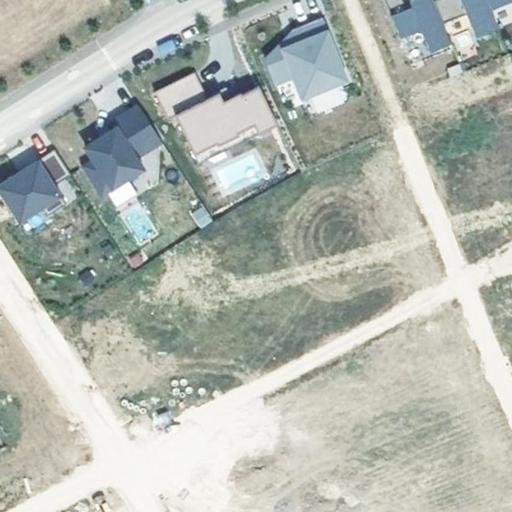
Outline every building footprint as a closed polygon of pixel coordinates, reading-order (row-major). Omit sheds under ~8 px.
[(402,0),(384,0),(400,39),(421,30),(430,53),(450,45),(442,24),(433,2),(431,0),(412,0),(409,1),(412,8),(406,10),(402,0)] [(436,0),(433,2),(442,24),(466,15),(475,39),(498,30),(485,0),(436,0)] [(282,51),(264,58),(274,84),(292,76),(300,97),(345,80),(320,17),(291,28),(296,42),(281,48),(282,51)] [(195,76),(154,95),(168,123),(175,120),(195,159),(255,130),(259,139),(278,129),(260,91),(242,99),(241,97),(229,103),(224,105),(220,97),(208,102),(195,76)] [(225,94),(220,97),(224,105),(229,103),(225,94)] [(92,160),(82,166),(101,195),(142,168),(149,179),(174,163),(136,105),(110,122),(113,128),(115,130),(100,140),(99,137),(83,147),(92,160)] [(469,203),(511,185),(511,110),(511,109),(485,120),(489,130),(447,147),(469,203)] [(113,128),(99,137),(100,140),(115,130),(113,128)] [(255,130),(195,159),(199,168),(259,139),(255,130)] [(16,172),(0,182),(0,194),(17,221),(39,207),(44,216),(63,204),(51,185),(68,174),(52,149),(26,166),(29,171),(19,177),(16,172)]
